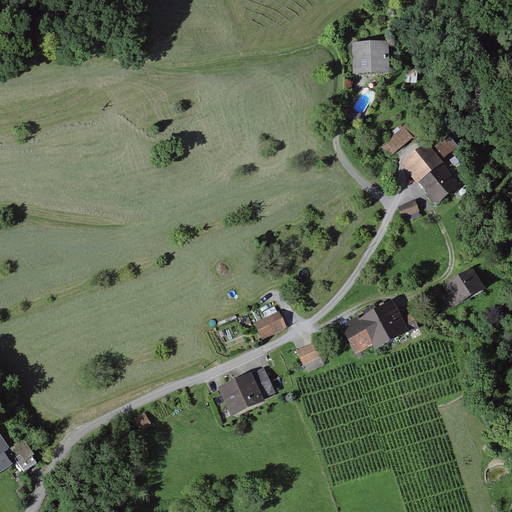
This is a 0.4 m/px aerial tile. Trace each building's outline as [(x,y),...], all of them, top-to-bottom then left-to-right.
[(353,44),(355,77),(390,75),(388,43),(353,44)] [(417,71),(406,70),(405,83),(416,84),(417,71)] [(361,115),(353,110),(348,119),(356,123),(361,115)] [(381,144),(391,157),(413,142),(403,128),(381,144)] [(447,153),(457,150),(453,140),(444,144),(447,153)] [(401,162),(414,184),(435,171),(421,149),(401,162)] [(414,184),(427,204),(448,191),(435,171),(414,184)] [(397,211),(401,221),(420,215),(416,204),(397,211)] [(472,274),(444,289),(453,308),(482,293),(472,274)] [(352,357),(370,347),(372,351),(408,333),(392,303),(357,321),(338,330),(352,357)] [(254,325),(261,341),(286,329),(279,314),(254,325)] [(314,345),(295,353),(301,367),(320,359),(314,345)] [(216,387),(227,416),(260,403),(258,400),(273,394),(263,369),(216,387)] [(133,420),(140,431),(151,425),(144,414),(133,420)] [(0,473),(11,466),(2,453),(8,450),(0,436),(0,473)] [(24,473),(36,465),(20,442),(8,450),(24,473)]
